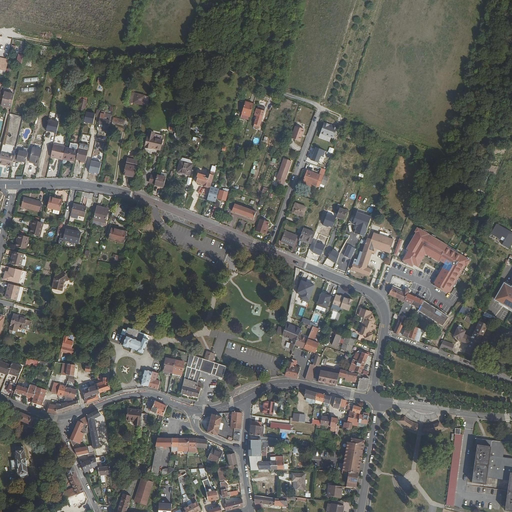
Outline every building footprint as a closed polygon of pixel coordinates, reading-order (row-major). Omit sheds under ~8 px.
[(11,105),(14,92),(4,90),(1,103),(11,105)] [(135,92),(133,101),(147,105),(149,96),(135,92)] [(78,98),(77,102),(79,102),(79,106),(79,107),(84,109),(86,100),(78,98)] [(253,103),(245,100),(241,113),(250,116),(253,103)] [(259,127),(266,106),(258,103),(257,107),(256,107),(254,114),(257,115),(253,125),(259,127)] [(47,131),(60,134),(62,122),(60,122),(61,115),(51,113),(50,118),(49,118),(47,131)] [(104,117),(100,116),(99,122),(109,125),(110,119),(104,117)] [(325,121),(321,131),(334,136),(338,126),(325,121)] [(295,125),(291,137),(300,140),(304,128),(295,125)] [(154,133),(148,132),(145,145),(159,149),(162,138),(153,136),(154,133)] [(89,144),(80,141),(76,157),(80,158),(86,159),(89,144)] [(53,144),(50,156),(55,157),(55,156),(63,158),(63,157),(65,147),(53,144)] [(65,147),(63,157),(67,158),(68,158),(68,157),(75,158),(77,148),(70,146),(66,145),(65,147)] [(38,165),(41,149),(32,146),(29,160),(35,161),(34,162),(34,164),(38,165)] [(28,151),(15,148),(14,155),(13,159),(18,160),(19,159),(21,159),(26,160),(28,151)] [(14,155),(0,151),(0,152),(0,162),(2,163),(2,162),(11,164),(13,159),(14,155)] [(286,180),(285,180),(293,159),(285,156),(278,177),(279,177),(278,181),(284,184),(286,180)] [(192,163),(180,160),(177,171),(189,174),(192,163)] [(136,166),(125,163),(123,173),(134,175),(136,166)] [(306,169),(302,179),(315,184),(319,174),(306,169)] [(209,185),(212,176),(209,175),(208,176),(197,173),(196,176),(197,176),(195,181),(209,185)] [(165,176),(157,174),(154,184),(163,186),(165,176)] [(219,188),(210,186),(209,189),(207,197),(215,200),(219,188)] [(209,189),(203,187),(199,197),(206,199),(207,197),(209,189)] [(225,200),(228,191),(220,189),(217,197),(225,200)] [(53,198),(51,197),(48,207),(60,210),(62,200),(56,198),(56,200),(53,199),(53,198)] [(24,198),(22,207),(40,211),(42,201),(32,198),(31,200),(24,198)] [(86,204),(73,201),(71,211),(84,214),(86,204)] [(253,218),(256,210),(234,202),(232,210),(253,218)] [(295,202),(292,212),(303,216),(306,206),(295,202)] [(108,207),(96,204),(93,218),(104,221),(108,207)] [(347,210),(340,207),(336,216),(343,219),(347,210)] [(262,208),(255,229),(266,233),(267,229),(266,228),(272,212),(262,208)] [(353,234),(364,237),(370,217),(355,212),(351,224),(356,226),(353,234)] [(43,223),(32,220),(31,225),(32,225),(33,226),(31,234),(40,237),(43,223)] [(490,235),(498,238),(496,243),(509,249),(511,243),(511,231),(495,224),(490,235)] [(112,227),(111,237),(126,239),(127,232),(125,232),(125,228),(112,227)] [(395,236),(370,227),(369,230),(366,239),(363,247),(360,256),(359,259),(354,257),(350,268),(369,275),(372,265),(367,263),(369,259),(373,247),(375,248),(376,244),(390,249),(395,236)] [(440,240),(418,227),(405,248),(407,249),(402,259),(412,265),(413,263),(418,266),(425,253),(444,263),(433,283),(449,292),(468,257),(440,240)] [(315,232),(303,228),(301,232),(299,238),(311,242),(315,232)] [(81,232),(65,229),(63,240),(78,244),(81,232)] [(284,229),(280,240),(287,243),(288,242),(293,243),(296,234),(284,229)] [(329,234),(317,230),(314,239),(325,244),(329,234)] [(29,237),(19,234),(16,247),(26,250),(29,237)] [(361,237),(354,235),(351,243),(358,245),(361,237)] [(397,256),(404,240),(399,239),(393,254),(397,256)] [(351,259),(356,249),(348,246),(343,256),(351,259)] [(326,259),(335,263),(340,253),(331,249),(326,259)] [(24,253),(15,251),(13,259),(12,258),(11,263),(21,266),(24,253)] [(22,270),(10,267),(9,272),(8,274),(5,274),(4,279),(19,283),(22,270)] [(55,274),(52,287),(62,289),(64,281),(69,278),(63,269),(55,274)] [(370,286),(375,288),(378,279),(373,278),(370,286)] [(314,285),(301,280),(296,293),(301,295),(300,298),(309,300),(314,285)] [(511,284),(506,281),(496,299),(511,308),(511,284)] [(20,286),(11,284),(9,291),(7,290),(5,297),(16,300),(20,286)] [(392,285),(388,293),(403,300),(407,292),(408,288),(403,286),(402,290),(392,285)] [(423,299),(407,292),(403,300),(397,314),(400,315),(393,331),(398,333),(411,303),(419,307),(422,300),(423,299)] [(332,297),(321,293),(316,305),(327,309),(332,297)] [(339,295),(335,294),(332,302),(340,306),(340,307),(348,310),(352,299),(348,297),(347,299),(343,297),(343,296),(341,294),(339,295)] [(447,317),(422,300),(419,307),(419,308),(418,308),(442,324),(447,317)] [(370,313),(361,309),(359,315),(363,317),(358,330),(365,333),(364,335),(370,337),(372,332),(371,332),(369,331),(371,327),(374,322),(373,322),(373,319),(372,315),(369,314),(370,313)] [(459,311),(454,320),(456,321),(460,314),(472,320),(474,318),(459,311)] [(27,318),(13,314),(9,330),(18,332),(19,329),(21,330),(22,329),(28,330),(30,321),(26,319),(27,318)] [(294,343),(304,347),(307,338),(298,334),(301,326),(287,321),(285,320),(284,327),(284,329),(283,330),(283,331),(282,333),(282,334),(291,338),(291,340),(295,341),(294,343)] [(468,343),(465,351),(473,354),(487,325),(479,321),(473,334),(472,334),(471,333),(470,334),(470,335),(470,336),(471,337),(470,339),(459,334),(457,338),(468,343)] [(411,325),(407,336),(414,339),(418,327),(411,324),(411,325)] [(405,327),(402,334),(407,336),(411,325),(409,325),(408,328),(405,327)] [(318,328),(312,326),(307,338),(304,347),(314,351),(318,342),(313,340),(318,328)] [(418,327),(414,339),(418,340),(423,328),(418,327)] [(149,339),(128,330),(122,344),(128,347),(129,346),(137,350),(143,353),(149,339)] [(336,331),(332,340),(337,342),(341,333),(336,331)] [(355,340),(345,336),(341,348),(350,352),(355,340)] [(454,345),(443,341),(440,348),(451,351),(454,345)] [(65,345),(62,344),(60,351),(72,354),(74,350),(71,349),(72,344),(65,342),(65,345)] [(354,355),(349,370),(352,370),(354,370),(354,369),(359,372),(360,372),(368,353),(362,351),(360,354),(359,357),(357,356),(354,355)] [(225,365),(218,362),(211,360),(213,353),(211,353),(209,352),(208,355),(204,354),(203,357),(189,353),(181,392),(198,396),(202,383),(197,381),(200,370),(214,374),(219,375),(222,376),(225,365)] [(319,364),(321,357),(321,356),(316,354),(315,355),(313,363),(316,365),(318,365),(319,364)] [(14,355),(12,360),(22,364),(23,359),(14,355)] [(184,361),(166,357),(163,369),(181,373),(184,361)] [(9,371),(11,365),(0,361),(0,370),(8,373),(9,371)] [(291,361),(289,361),(285,374),(297,377),(300,366),(293,364),(294,362),(291,361)] [(11,365),(9,371),(19,376),(23,366),(20,365),(12,362),(11,365)] [(308,370),(305,379),(309,379),(311,380),(316,365),(313,363),(310,363),(308,370)] [(75,365),(67,364),(66,374),(69,375),(73,375),(75,365)] [(320,370),(317,380),(325,381),(326,376),(329,377),(328,383),(335,384),(338,375),(340,367),(339,368),(338,368),(337,368),(336,373),(320,370)] [(345,377),(347,369),(345,369),(340,367),(338,375),(345,377)] [(158,372),(145,369),(141,383),(159,388),(160,380),(157,379),(157,377),(156,377),(158,372)] [(349,370),(347,369),(345,377),(346,377),(355,379),(356,378),(357,373),(352,372),(352,370),(349,370)] [(360,376),(359,376),(359,378),(357,388),(363,389),(367,387),(369,376),(363,373),(362,378),(360,378),(360,376)] [(108,383),(109,377),(104,376),(103,380),(97,382),(100,392),(110,388),(108,383)] [(7,390),(13,392),(16,383),(11,381),(7,390)] [(97,393),(100,392),(97,382),(92,384),(93,386),(88,387),(91,395),(97,393)] [(37,386),(32,385),(30,384),(28,388),(17,384),(14,391),(35,397),(36,394),(34,393),(37,386)] [(35,397),(33,401),(42,404),(47,389),(37,386),(34,393),(36,394),(35,397)] [(66,386),(63,395),(68,396),(69,399),(67,399),(67,401),(61,404),(61,405),(63,411),(74,407),(79,405),(78,399),(76,400),(76,398),(74,398),(76,389),(66,386)] [(91,395),(88,387),(83,389),(85,397),(91,395)] [(328,405),(331,395),(316,391),(308,389),(305,388),(304,396),(315,399),(323,401),(322,403),(328,405)] [(99,398),(97,393),(91,395),(85,397),(84,397),(86,403),(99,398)] [(344,406),(345,399),(335,397),(333,406),(339,408),(339,405),(344,406)] [(274,401),(264,400),(263,404),(264,404),(264,407),(263,412),(272,414),(274,401)] [(42,404),(33,401),(31,407),(34,408),(42,411),(42,410),(44,404),(42,404)] [(167,406),(155,401),(150,412),(163,417),(167,406)] [(56,413),(56,404),(49,403),(47,411),(56,413)] [(348,416),(347,421),(352,422),(352,424),(357,425),(358,421),(367,423),(368,413),(359,411),(360,406),(353,404),(352,410),(349,410),(348,416)] [(142,410),(124,408),(124,419),(135,420),(134,424),(140,425),(142,410)] [(94,448),(94,447),(99,447),(97,432),(96,428),(103,427),(101,418),(101,415),(98,409),(88,415),(89,421),(94,448)] [(18,419),(33,425),(36,418),(21,411),(18,419)] [(242,412),(233,411),(231,426),(241,427),(241,422),(242,412)] [(223,412),(212,413),(208,432),(217,436),(223,412)] [(299,413),(298,421),(301,422),(312,423),(312,420),(312,419),(301,418),(302,414),(299,413)] [(320,421),(320,424),(330,426),(336,427),(337,418),(329,416),(329,414),(324,413),(324,416),(321,415),(320,421)] [(416,431),(417,424),(412,422),(407,419),(403,414),(397,419),(403,426),(410,430),(416,431)] [(70,438),(73,445),(74,445),(76,442),(76,441),(79,443),(80,443),(84,433),(83,432),(84,431),(86,431),(86,425),(83,425),(84,423),(89,421),(88,415),(78,420),(70,438)] [(422,425),(421,432),(428,433),(435,431),(442,428),(439,421),(434,423),(428,425),(422,425)] [(261,425),(251,424),(250,434),(260,435),(261,425)] [(342,428),(339,427),(338,434),(341,435),(341,432),(347,439),(348,436),(342,428)] [(452,433),(443,504),(451,505),(459,433),(457,433),(457,428),(452,427),(452,433)] [(172,437),(158,437),(156,446),(172,446),(172,437)] [(189,437),(179,437),(178,446),(189,446),(189,437)] [(197,438),(196,437),(197,446),(207,448),(207,439),(197,438)] [(364,440),(351,437),(350,441),(347,441),(343,463),(339,462),(338,468),(342,468),(342,472),(348,473),(346,486),(356,487),(364,440)] [(511,458),(500,457),(496,456),(499,441),(474,438),(473,444),(474,444),(473,452),(472,452),(471,455),(472,456),(470,470),(469,470),(469,474),(470,474),(469,482),(484,484),(485,477),(506,479),(502,511),(511,511),(511,458)] [(24,445),(16,446),(16,449),(17,458),(14,459),(11,459),(12,468),(15,468),(19,467),(21,477),(29,476),(24,445)] [(260,446),(249,445),(248,454),(248,455),(249,455),(253,455),(260,455),(260,446)] [(87,446),(74,448),(77,455),(90,452),(90,451),(89,451),(89,450),(87,451),(87,446)] [(163,449),(155,448),(150,473),(158,474),(163,449)] [(223,453),(213,448),(208,459),(218,463),(223,453)] [(227,454),(230,465),(237,464),(237,463),(235,452),(227,454)] [(253,455),(249,455),(250,469),(259,469),(271,469),(277,469),(284,469),(283,455),(278,456),(278,453),(275,453),(276,460),(266,460),(266,461),(253,461),(253,455)] [(96,457),(81,463),(84,470),(97,465),(97,464),(96,457)] [(68,474),(74,488),(76,494),(84,491),(73,465),(66,468),(69,473),(68,474)] [(110,465),(98,467),(99,474),(110,473),(110,465)] [(231,469),(230,465),(217,467),(220,480),(228,479),(239,477),(239,473),(227,475),(227,477),(225,477),(225,473),(226,473),(226,470),(231,469)] [(305,473),(293,472),(292,480),(294,480),(297,480),(297,488),(304,489),(305,473)] [(182,474),(180,475),(192,493),(194,492),(182,474)] [(142,477),(136,497),(147,500),(153,480),(142,477)] [(208,487),(209,491),(211,491),(209,479),(202,480),(204,487),(208,487)] [(227,491),(225,481),(220,482),(223,497),(225,496),(233,495),(232,492),(229,492),(229,491),(227,491)] [(336,485),(337,482),(334,481),(333,484),(329,484),(328,495),(340,496),(342,485),(336,485)] [(61,497),(62,500),(76,494),(74,488),(64,492),(65,495),(61,497)] [(217,490),(213,491),(207,492),(208,500),(219,498),(217,490)] [(126,511),(131,495),(123,493),(117,511),(126,511)] [(278,498),(255,494),(255,501),(256,508),(258,508),(257,502),(269,504),(282,505),(282,506),(287,506),(287,500),(287,497),(278,497),(278,498)] [(227,503),(225,496),(223,497),(226,510),(243,506),(242,498),(227,503)] [(342,511),(345,501),(332,500),(329,511),(342,511)] [(186,509),(187,511),(194,511),(201,509),(201,508),(198,502),(197,502),(197,501),(185,507),(186,509)]
